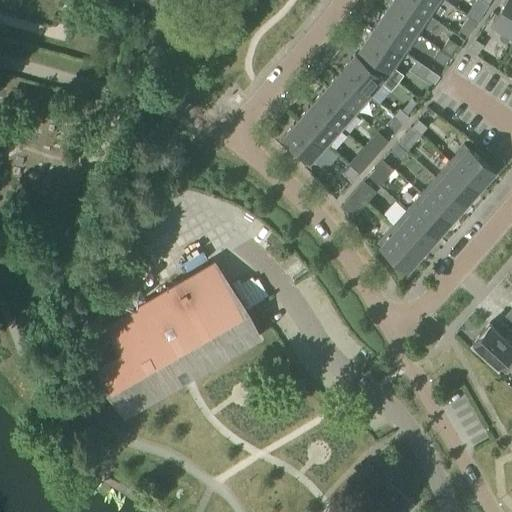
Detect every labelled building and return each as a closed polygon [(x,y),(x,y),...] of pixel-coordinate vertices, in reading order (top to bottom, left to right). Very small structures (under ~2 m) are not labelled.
[(429,16),(405,0),(391,0),(384,11),(417,34),(429,16)] [(440,0),(405,0),(429,16),(440,0)] [(482,15),(489,4),(482,0),(476,0),(471,8),(482,15)] [(511,0),(506,0),(490,26),(511,39),(511,0)] [(417,34),(384,11),(371,29),(405,52),(417,34)] [(405,52),(371,29),(359,48),(392,71),(405,52)] [(469,49),(477,55),(484,45),(475,39),(469,49)] [(457,45),(449,40),(442,50),(450,55),(457,45)] [(449,57),(441,51),(435,59),(443,65),(449,57)] [(340,70),(371,97),(385,80),(355,53),(340,70)] [(440,76),(430,69),(424,77),(434,84),(440,76)] [(326,86),(356,113),(371,97),(340,70),(326,86)] [(311,103),(342,129),(356,113),(326,86),(311,103)] [(297,119),(328,146),(342,129),(311,103),(297,119)] [(394,116),(402,123),(409,116),(400,109),(394,116)] [(394,116),(387,123),(396,131),(402,123),(394,116)] [(328,146),(297,119),(282,136),(313,163),(328,146)] [(420,134),(427,127),(418,119),(411,126),(420,134)] [(414,141),(420,135),(410,127),(405,133),(414,141)] [(377,131),(362,147),(373,157),(388,141),(377,131)] [(399,158),(406,151),(397,143),(391,150),(399,158)] [(449,160),(479,187),(494,170),(463,143),(449,160)] [(359,173),(373,157),(362,147),(348,163),(350,165),(359,173)] [(373,169),(384,179),(393,169),(382,159),(373,169)] [(449,160),(434,176),(465,203),(479,187),(449,160)] [(359,173),(350,165),(343,173),(352,180),(359,173)] [(450,219),(460,209),(465,203),(434,176),(420,193),(450,219)] [(353,191),(362,199),(372,188),(363,180),(353,191)] [(362,199),(353,191),(344,201),(353,209),(362,199)] [(420,193),(406,209),(436,236),(450,219),(420,193)] [(391,225),(421,252),(436,236),(406,209),(391,225)] [(407,269),(421,252),(391,225),(376,242),(407,269)] [(212,261),(105,323),(120,349),(97,362),(128,414),(188,379),(257,338),(243,314),(231,293),(229,294),(212,266),(214,265),(212,261)] [(488,324),(472,342),(505,372),(511,364),(511,338),(508,342),(488,324)] [(408,511),(415,505),(375,469),(361,484),(375,497),(364,508),(367,511),(408,511)]
